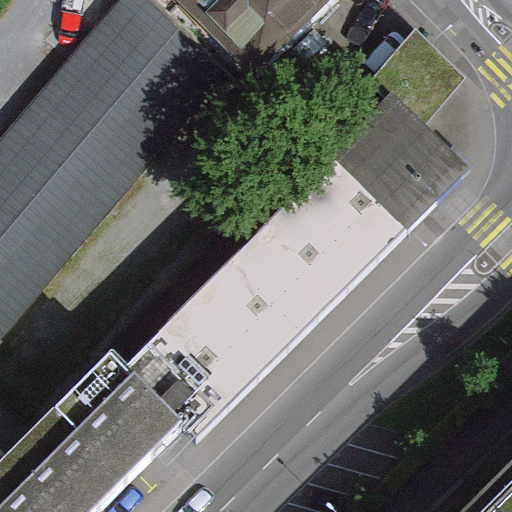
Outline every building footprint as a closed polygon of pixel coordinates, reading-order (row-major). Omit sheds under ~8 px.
[(0,358),(234,73),(161,0),(116,0),(0,143),(0,358)] [(161,0),(234,73),(252,90),(342,0),(161,0)] [(129,358),(192,422),(205,435),(480,164),(452,136),(433,118),(461,90),(411,40),(378,73),(398,93),(129,358)] [(0,511),(99,511),(192,422),(129,358),(117,346),(5,456),(0,452),(0,511)] [(511,511),(511,474),(473,511),(511,511)]
